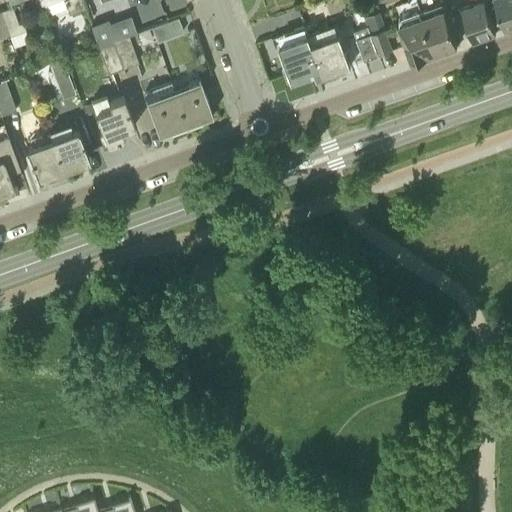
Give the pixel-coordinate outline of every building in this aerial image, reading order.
[(85,6),(82,0),(69,0),(70,3),(66,4),(69,12),(85,6)] [(420,9),(435,51),(444,48),(445,52),(457,47),(456,44),(458,43),(444,5),(442,0),(429,0),(432,5),(420,9)] [(474,37),(496,29),(496,28),(486,0),(470,0),(471,1),(462,4),(474,37)] [(511,0),(486,0),(496,28),(506,25),(506,26),(511,23),(511,0)] [(9,33),(10,34),(25,28),(22,21),(18,22),(12,5),(0,10),(9,33)] [(0,36),(9,33),(0,10),(0,9),(0,36)] [(426,54),(435,51),(420,9),(412,12),(414,16),(399,21),(412,59),(414,58),(415,62),(427,58),(426,54)] [(98,44),(114,38),(128,33),(136,31),(130,14),(109,21),(107,17),(91,23),(98,44)] [(152,26),(157,40),(183,30),(178,16),(152,26)] [(357,37),(371,32),(369,24),(355,29),(357,37)] [(371,32),(379,54),(393,49),(385,27),(371,32)] [(308,33),(322,74),(351,64),(339,32),(312,41),(309,33),(308,33)] [(365,58),(379,54),(371,32),(357,37),(365,58)] [(114,38),(123,65),(138,60),(128,33),(114,38)] [(318,76),(322,74),(308,33),(280,43),(291,75),(314,66),(318,76)] [(108,71),(123,65),(114,38),(98,44),(108,71)] [(51,63),(55,75),(67,71),(62,58),(51,63)] [(173,86),(186,123),(212,113),(198,72),(197,73),(198,77),(173,86)] [(0,81),(0,109),(1,113),(16,108),(5,79),(0,81)] [(158,133),(186,123),(173,86),(170,80),(144,89),(144,92),(143,92),(158,133)] [(110,104),(94,110),(106,140),(115,136),(117,140),(124,137),(121,130),(134,125),(123,94),(108,99),(110,104)] [(86,113),(94,110),(91,101),(83,104),(86,113)] [(51,136),(63,167),(89,158),(77,126),(51,136)] [(0,189),(8,187),(14,185),(8,170),(20,166),(7,132),(0,134),(0,189)] [(36,177),(63,167),(51,136),(25,145),(36,177)] [(98,507),(97,507),(98,511),(135,511),(129,492),(127,492),(128,495),(111,500),(111,501),(112,503),(98,507)] [(60,504),(59,504),(61,511),(98,511),(97,507),(98,507),(97,505),(93,494),(75,500),(75,502),(61,507),(60,504)]
